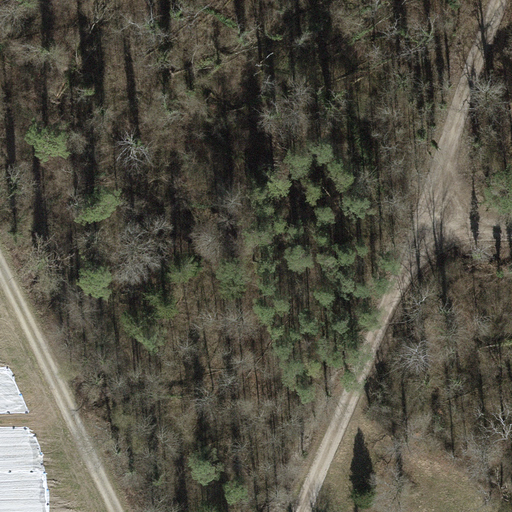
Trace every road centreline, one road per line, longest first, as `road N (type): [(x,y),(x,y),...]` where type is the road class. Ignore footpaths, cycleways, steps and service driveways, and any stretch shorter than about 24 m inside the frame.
road 1 (track): [(499,0),(406,266),(301,511)]
road 2 (track): [(110,511),(0,282)]
